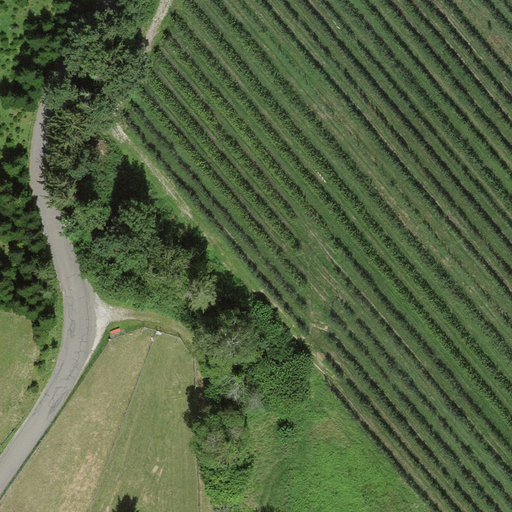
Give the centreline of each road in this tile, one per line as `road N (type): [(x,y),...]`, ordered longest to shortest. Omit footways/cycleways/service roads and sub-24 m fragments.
road 1 (unclassified): [(107,0),(57,84),(39,143),(76,296),(75,337),(62,380),(0,475)]
road 2 (track): [(208,511),(205,369),(194,340),(162,318),(78,313)]
